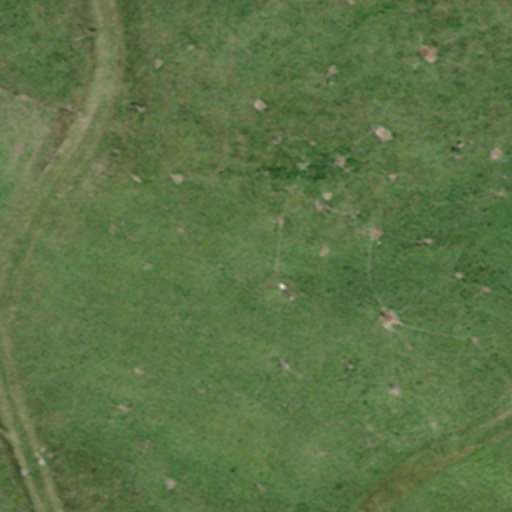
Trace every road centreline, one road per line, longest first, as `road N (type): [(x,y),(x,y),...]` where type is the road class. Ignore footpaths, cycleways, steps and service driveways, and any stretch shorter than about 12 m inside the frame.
road 1 (track): [(43,511),(2,328),(112,56),(83,0)]
road 2 (track): [(511,390),(397,472),(382,511)]
